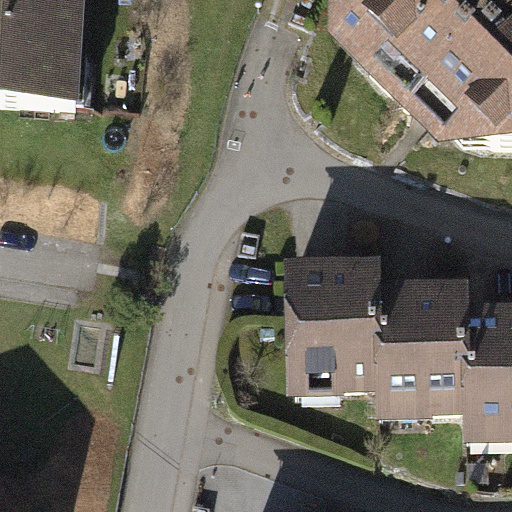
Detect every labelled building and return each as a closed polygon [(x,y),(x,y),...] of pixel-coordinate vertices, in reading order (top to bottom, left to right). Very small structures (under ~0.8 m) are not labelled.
[(83,0),(0,0),(0,111),(76,116),(83,0)] [(511,0),(334,0),(337,61),(446,171),(511,172),(511,0)] [(284,417),(385,415),(382,309),(382,283),(281,285),(282,325),(284,417)] [(385,442),(472,440),(470,334),(469,308),(382,309),(385,415),(385,442)] [(511,333),(470,334),(472,440),(472,467),(511,466),(511,333)]
